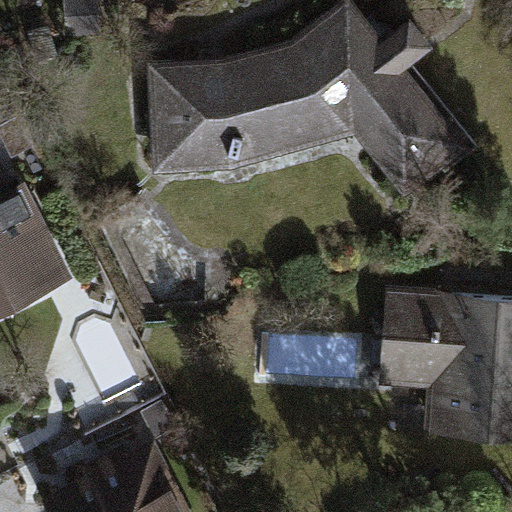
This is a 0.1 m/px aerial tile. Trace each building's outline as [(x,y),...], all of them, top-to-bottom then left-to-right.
[(101,0),(65,0),(68,37),(103,35),(101,0)] [(220,57),(148,63),(151,175),(232,170),(355,136),(412,200),(477,145),(410,65),(434,46),(407,17),(384,36),(354,0),(338,0),(292,37),(220,57)] [(29,113),(0,126),(0,127),(13,156),(43,142),(29,113)] [(0,314),(75,277),(28,183),(14,190),(0,163),(0,314)] [(511,285),(387,278),(381,379),(432,382),(430,420),(511,425),(511,285)] [(196,511),(156,429),(41,485),(54,511),(196,511)]
